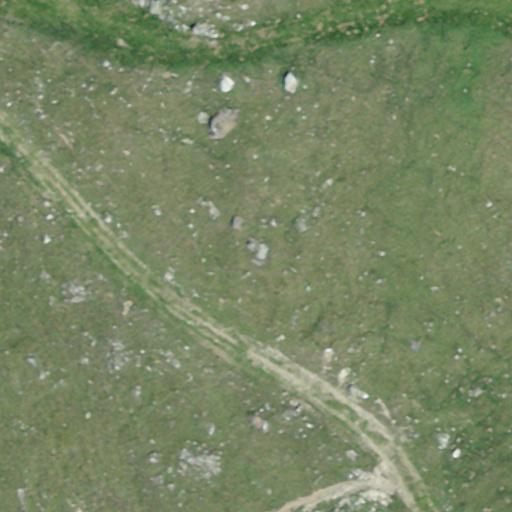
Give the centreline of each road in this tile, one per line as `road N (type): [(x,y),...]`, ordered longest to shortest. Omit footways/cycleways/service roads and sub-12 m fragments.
road 1 (track): [(0,139),(150,279),(388,446),(400,474)]
road 2 (track): [(511,13),(410,6),(256,55),(81,0)]
